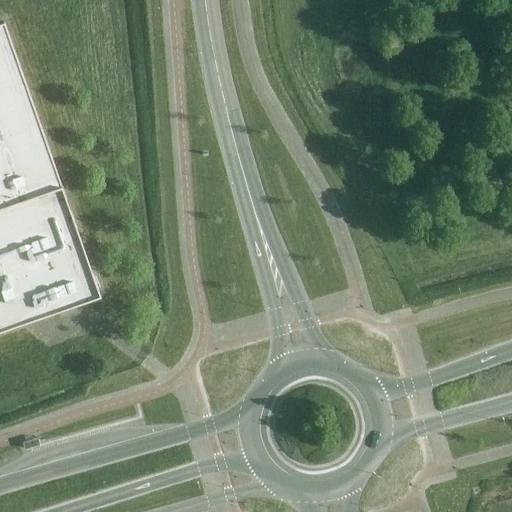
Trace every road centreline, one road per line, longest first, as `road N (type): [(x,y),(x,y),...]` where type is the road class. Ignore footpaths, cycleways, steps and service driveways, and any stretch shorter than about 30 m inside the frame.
road 1 (secondary): [(253,407),(0,488)]
road 2 (tertiary): [(331,363),(306,326),(242,171)]
road 3 (tertiary): [(242,171),(281,371)]
road 4 (secondary): [(71,511),(258,459)]
road 5 (tertiary): [(242,171),(204,0)]
road 6 (secondary): [(511,351),(408,388),(370,390)]
road 7 (secondary): [(379,444),(511,405)]
